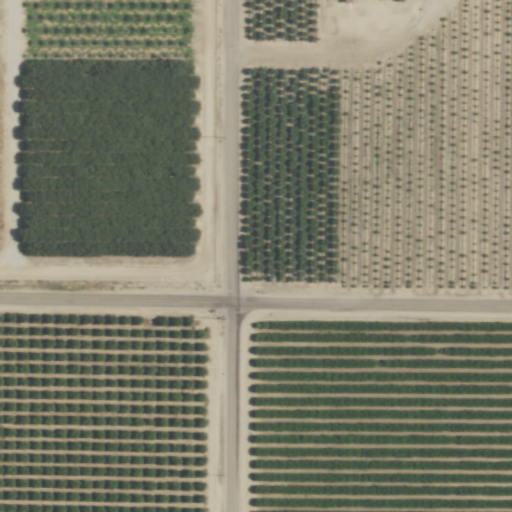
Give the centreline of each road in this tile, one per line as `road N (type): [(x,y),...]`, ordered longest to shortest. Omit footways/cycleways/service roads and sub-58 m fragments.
road 1 (tertiary): [(0,306),(511,311)]
road 2 (residential): [(236,0),(235,511)]
